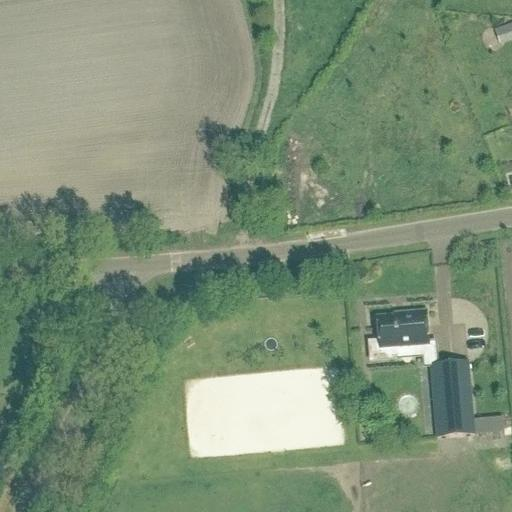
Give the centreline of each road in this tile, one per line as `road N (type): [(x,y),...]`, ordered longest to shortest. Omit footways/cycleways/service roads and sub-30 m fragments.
road 1 (tertiary): [(511,217),(292,252),(122,266)]
road 2 (tertiary): [(26,511),(118,330),(122,266)]
road 3 (tertiary): [(0,275),(122,266)]
